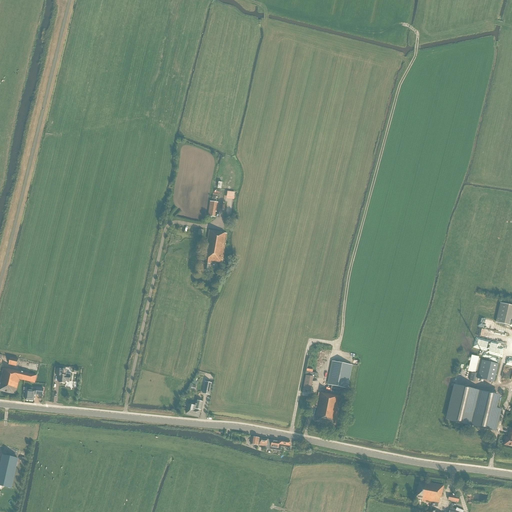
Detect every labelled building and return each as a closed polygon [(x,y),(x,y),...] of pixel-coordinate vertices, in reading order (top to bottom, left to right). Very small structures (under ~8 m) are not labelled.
[(207,216),(215,217),(216,212),(218,203),(210,201),(207,216)] [(210,261),(222,263),(227,234),(221,233),(221,232),(209,230),(204,259),(206,259),(204,270),(209,271),(210,261)] [(511,313),(511,305),(500,303),(496,323),(509,326),(511,313)] [(478,336),(495,338),(496,330),(479,327),(478,336)] [(472,355),(468,371),(476,372),(479,356),(472,355)] [(9,365),(17,366),(18,359),(10,358),(9,365)] [(478,378),(494,382),(498,365),(482,361),(478,378)] [(332,386),(331,391),(325,390),(325,394),(320,393),(317,406),(318,406),(315,422),(335,426),(341,396),(339,395),(341,387),(348,389),(353,366),(332,362),(328,385),(332,386)] [(19,379),(35,383),(37,376),(8,369),(7,370),(3,369),(0,381),(0,383),(1,383),(0,385),(0,390),(15,395),(19,379)] [(71,374),(66,374),(66,376),(63,375),(63,369),(57,369),(56,375),(60,376),(59,383),(65,384),(66,381),(70,382),(71,376),(70,376),(71,374)] [(313,377),(305,375),(303,389),(310,391),(313,377)] [(212,383),(205,382),(202,394),(209,395),(212,383)] [(472,386),(455,382),(446,420),(453,421),(453,422),(462,424),(462,423),(495,431),(500,410),(495,408),(498,396),(471,389),(472,386)] [(26,394),(25,400),(34,401),(34,394),(36,394),(36,395),(43,395),(43,389),(36,388),(36,392),(35,392),(35,391),(26,390),(26,394)] [(200,410),(201,411),(203,402),(196,400),(195,406),(189,405),(188,409),(186,414),(198,416),(200,410)] [(269,447),(270,443),(267,442),(268,439),(254,437),(252,437),(251,444),(253,444),(255,445),(259,446),(264,446),(264,449),(269,449),(269,447)] [(271,447),(271,449),(278,450),(279,441),(272,440),(271,447)] [(278,450),(280,451),(280,447),(289,448),(290,442),(280,440),(279,441),(278,450)] [(18,459),(3,456),(0,467),(0,485),(11,488),(18,459)] [(441,499),(444,486),(419,481),(416,499),(421,500),(433,502),(432,506),(437,507),(438,503),(439,503),(440,499),(441,499)]
